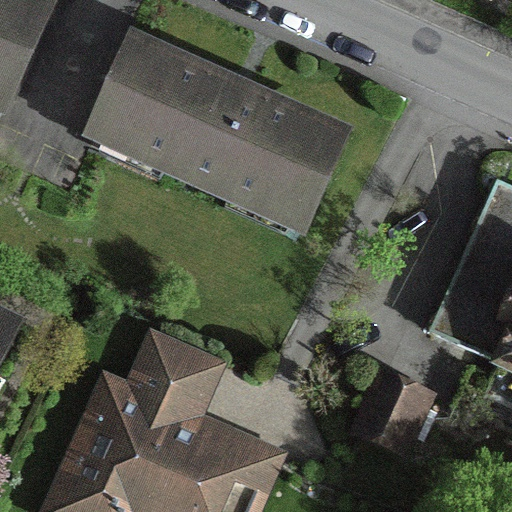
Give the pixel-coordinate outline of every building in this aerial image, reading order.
[(0,0),(0,93),(6,96),(9,98),(51,3),(43,0),(0,0)] [(342,137),(135,45),(94,137),(301,229),(342,137)] [(431,334),(451,343),(511,370),(511,190),(498,185),(431,334)] [(0,358),(11,336),(0,330),(0,358)] [(209,367),(154,343),(131,396),(109,387),(53,511),(250,511),(273,460),(206,430),(205,432),(185,423),(209,367)] [(402,449),(427,395),(385,376),(360,430),(402,449)]
